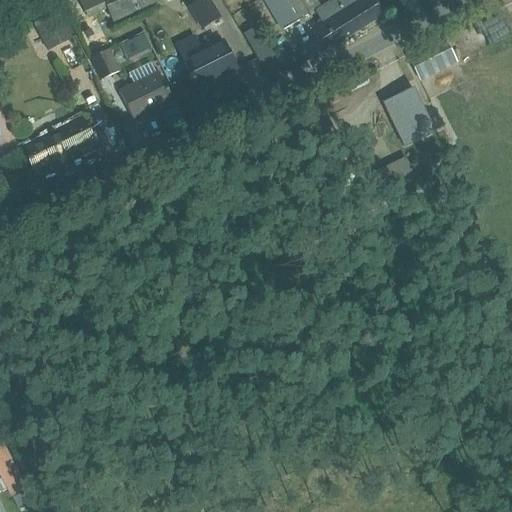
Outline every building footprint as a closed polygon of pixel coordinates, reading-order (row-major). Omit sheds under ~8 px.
[(101,0),(85,0),(78,4),(85,20),(106,10),(101,0)] [(101,0),(106,10),(113,25),(161,2),(165,0),(101,0)] [(208,0),(192,9),(203,29),(204,30),(221,20),(209,0),(208,0)] [(286,0),(265,0),(282,29),(298,20),(286,0)] [(286,0),(298,20),(309,13),(301,0),(286,0)] [(314,11),(320,21),(321,23),(318,26),(321,30),(314,34),(323,50),(334,44),(335,46),(382,17),(371,0),(331,0),(319,8),(314,11)] [(58,12),(33,25),(47,52),(73,40),(58,12)] [(495,19),(477,33),(487,47),(506,33),(495,19)] [(145,36),(121,48),(128,61),(152,49),(145,36)] [(194,38),(175,46),(184,62),(189,73),(198,91),(217,82),(224,78),(238,71),(229,54),(223,42),(221,43),(213,47),(201,53),(194,38)] [(406,69),(413,87),(457,69),(449,51),(406,69)] [(109,52),(92,60),(103,81),(119,73),(109,52)] [(134,123),(155,113),(173,104),(158,74),(119,93),(134,123)] [(413,88),(382,103),(404,148),(435,134),(413,88)] [(22,150),(25,156),(34,174),(79,152),(81,155),(96,148),(82,120),(22,150)] [(2,447),(0,447),(0,478),(11,498),(25,490),(2,447)] [(25,490),(11,498),(17,511),(32,503),(25,490)]
